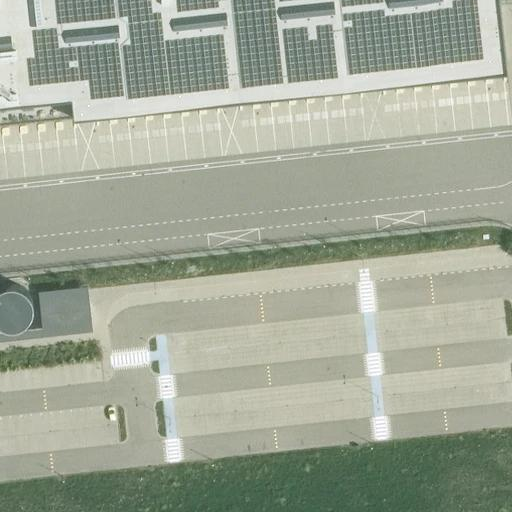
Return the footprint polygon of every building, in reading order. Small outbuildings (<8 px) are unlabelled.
[(0,0),(0,112),(506,58),(499,0),(0,0)] [(147,149),(146,127),(119,129),(120,150),(147,149)] [(7,165),(51,158),(47,135),(3,142),(7,165)] [(91,285),(1,291),(4,332),(94,326),(91,285)] [(461,461),(464,501),(511,497),(511,448),(334,461),(336,487),(437,480),(438,487),(424,488),(426,511),(459,509),(455,462),(461,461)] [(228,511),(241,511),(282,511),(281,486),(227,488),(228,511)]
